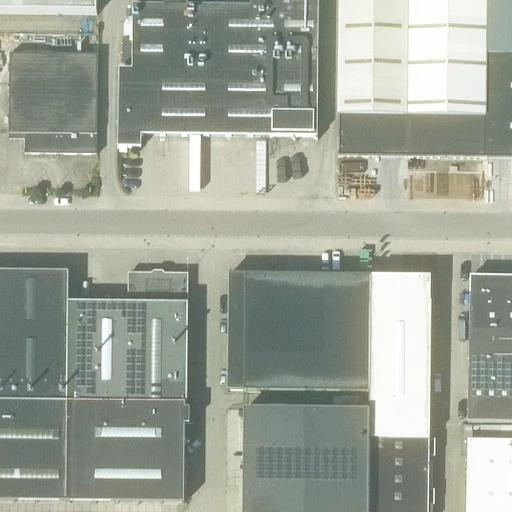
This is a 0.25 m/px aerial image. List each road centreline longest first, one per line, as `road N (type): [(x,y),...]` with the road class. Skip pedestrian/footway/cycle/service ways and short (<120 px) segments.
road 1 (unclassified): [(511,227),(0,225)]
road 2 (unknown): [(444,227),(447,511)]
